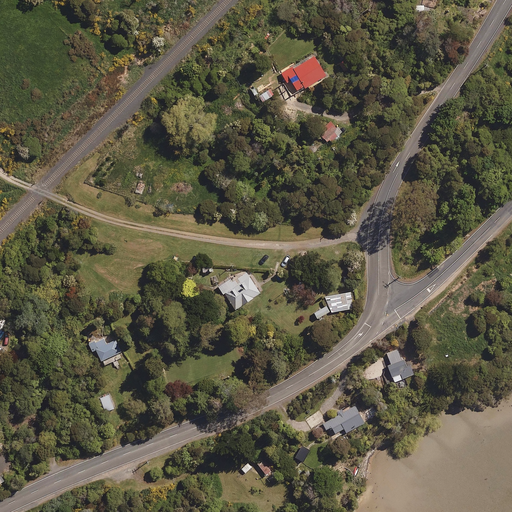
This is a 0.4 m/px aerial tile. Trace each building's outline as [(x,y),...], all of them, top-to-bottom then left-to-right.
[(423,6),(414,6),(414,15),(423,15),(423,6)] [(328,77),(315,56),(302,64),(294,69),(293,66),(278,75),(285,86),(291,82),(299,95),(328,77)] [(274,96),(271,89),(260,96),(263,102),(274,96)] [(331,120),(317,132),(328,144),(341,132),(331,120)] [(230,279),(218,287),(223,295),(225,294),(236,310),(261,294),(246,271),(231,281),(230,279)] [(354,309),(351,292),(327,297),(330,313),(354,309)] [(326,307),(315,313),(318,319),(330,313),(326,307)] [(97,350),(101,362),(122,354),(117,341),(107,345),(104,339),(96,343),(95,341),(89,344),(93,352),(97,350)] [(398,349),(388,353),(391,363),(388,365),(389,370),(393,378),(401,375),(403,379),(412,376),(406,361),(403,362),(398,349)] [(114,409),(110,395),(101,397),(105,412),(114,409)] [(366,423),(356,405),(340,414),(341,415),(323,424),(327,431),(332,428),(336,434),(345,429),(347,434),(366,423)] [(263,458),(257,462),(266,474),(265,475),(270,482),(276,477),(263,458)]
